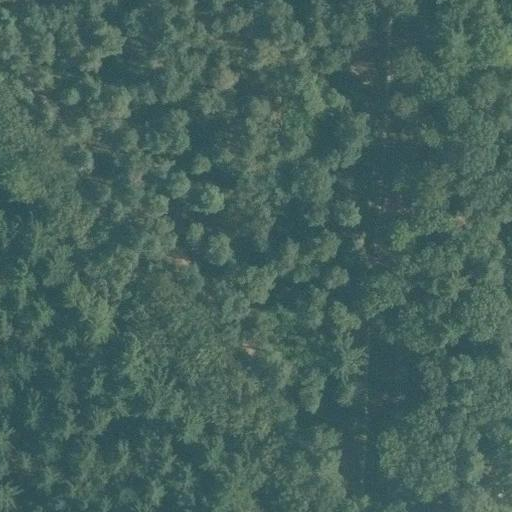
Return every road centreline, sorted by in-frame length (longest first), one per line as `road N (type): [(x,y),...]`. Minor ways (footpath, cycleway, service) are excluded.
road 1 (unclassified): [(397,511),(433,0)]
road 2 (track): [(338,511),(0,133)]
